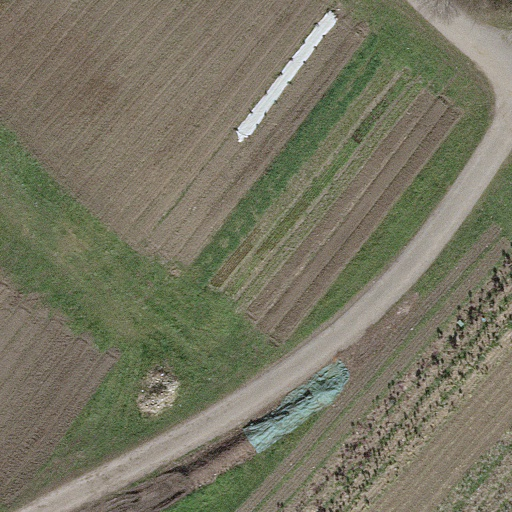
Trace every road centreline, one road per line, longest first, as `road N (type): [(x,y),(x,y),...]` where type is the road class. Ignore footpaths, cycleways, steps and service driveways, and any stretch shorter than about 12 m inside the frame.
road 1 (track): [(46,511),(268,392),(364,316),(511,127)]
road 2 (track): [(511,83),(421,0)]
